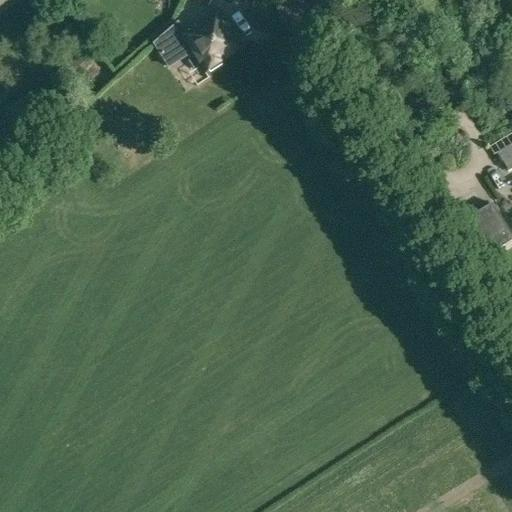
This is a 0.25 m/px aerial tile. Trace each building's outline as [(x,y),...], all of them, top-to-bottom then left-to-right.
[(31,0),(27,4),(42,23),(54,14),(44,0),(31,0)] [(199,69),(201,67),(203,70),(236,49),(215,15),(185,34),(177,22),(152,44),(168,69),(189,55),(187,61),(192,68),(199,69)] [(78,59),(67,67),(74,77),(85,69),(78,59)] [(511,143),(497,153),(508,171),(511,168),(511,143)] [(457,225),(480,261),(511,240),(511,238),(491,204),(457,225)]
